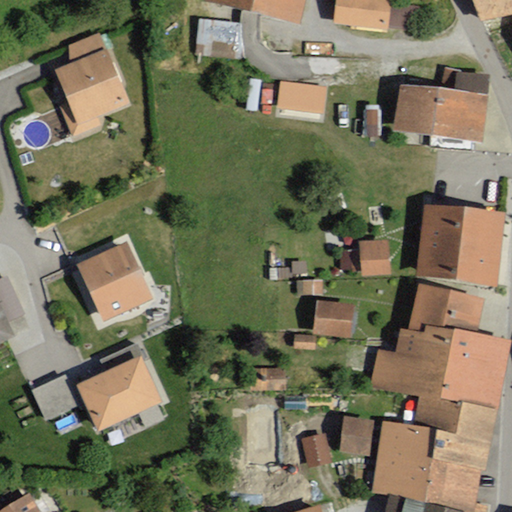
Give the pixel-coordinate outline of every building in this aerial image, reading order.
[(193,0),(192,6),(287,27),(293,0),(193,0)] [(330,0),(328,25),(377,32),(381,1),(373,0),(330,0)] [(511,0),(464,0),(477,26),(509,18),(511,16),(511,0)] [(234,50),(237,21),(200,18),(198,38),(208,39),(208,48),(234,50)] [(71,65),(58,70),(71,104),(62,108),(72,134),(99,123),(95,114),(125,103),(98,35),(70,46),(71,65)] [(324,112),(328,84),(280,78),(277,106),(324,112)] [(392,83),(385,129),(471,142),(478,96),(392,83)] [(491,215),(416,207),(409,276),(484,284),(491,215)] [(124,230),(75,254),(105,317),(155,293),(124,230)] [(383,243),(352,244),(354,276),(385,275),(383,243)] [(321,283),(295,284),(295,295),(321,295),(321,283)] [(485,299),(416,287),(410,326),(478,338),(485,299)] [(0,342),(14,336),(0,302),(0,342)] [(345,309),(312,305),(308,336),(342,340),(345,309)] [(505,342),(478,338),(410,326),(404,361),(381,357),(375,391),(420,399),(493,411),(505,342)] [(312,340),(292,338),(291,348),(311,350),(312,340)] [(104,362),(109,374),(78,388),(98,433),(161,405),(145,368),(151,366),(142,345),(104,362)] [(248,370),(249,392),(275,390),(274,369),(248,370)] [(63,374),(33,387),(47,419),(77,405),(63,374)] [(493,411),(420,399),(415,428),(488,440),(493,411)] [(373,423),(345,422),(344,453),(372,454),(373,423)] [(488,440),(415,428),(385,423),(376,481),(391,483),(478,498),(488,440)] [(302,442),(308,467),(329,462),(323,437),(302,442)] [(475,511),(478,498),(391,483),(386,511),(475,511)] [(41,511),(31,495),(1,511),(41,511)]
